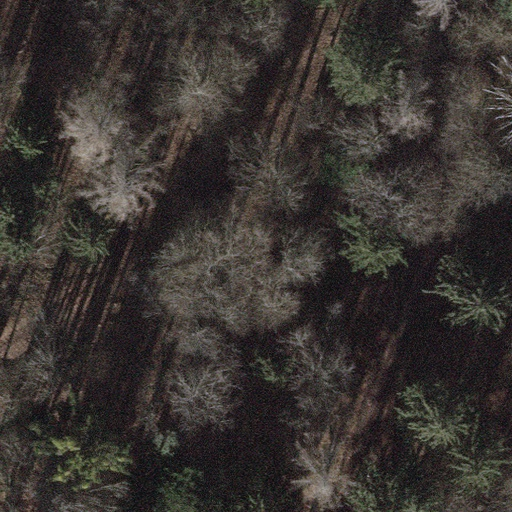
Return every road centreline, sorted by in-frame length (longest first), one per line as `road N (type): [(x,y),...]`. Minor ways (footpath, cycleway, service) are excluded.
road 1 (track): [(414,0),(447,159),(352,413),(368,511)]
road 2 (track): [(0,355),(124,239),(167,143),(185,0)]
